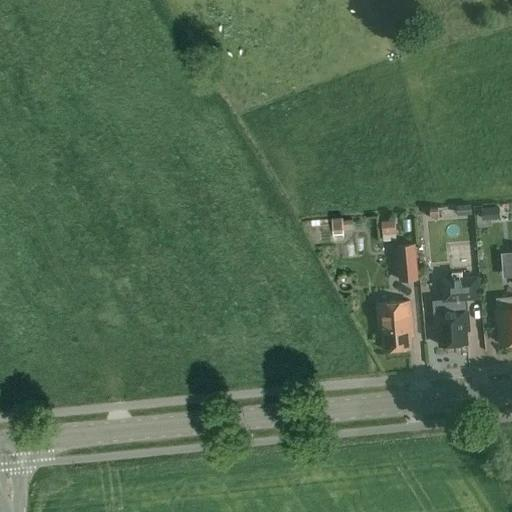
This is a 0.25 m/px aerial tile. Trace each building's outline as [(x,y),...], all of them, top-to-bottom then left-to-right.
[(460,214),(471,213),(471,204),(460,205),(460,214)] [(312,242),(343,240),(341,217),(309,220),(310,222),(306,222),(307,238),(311,238),(312,242)] [(381,222),(382,234),(395,233),(394,221),(381,222)] [(419,280),(415,243),(397,245),(400,281),(419,280)] [(511,252),(500,253),(502,274),(511,272),(511,252)] [(449,292),(481,290),(480,265),(447,267),(449,292)] [(511,296),(496,298),(497,309),(496,309),(497,323),(500,323),(502,344),(511,342),(511,296)] [(444,299),(445,310),(434,311),(435,328),(438,327),(440,345),(468,342),(467,330),(468,330),(467,321),(469,321),(468,308),(464,308),(463,297),(444,299)] [(380,303),(381,315),(384,349),(412,347),(411,335),(412,335),(411,326),(413,325),(412,312),(411,300),(380,303)]
